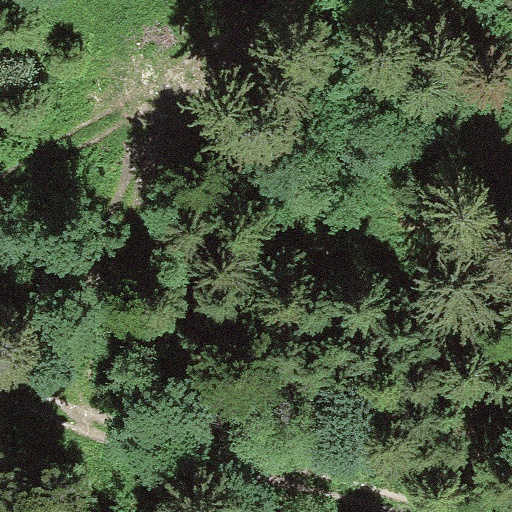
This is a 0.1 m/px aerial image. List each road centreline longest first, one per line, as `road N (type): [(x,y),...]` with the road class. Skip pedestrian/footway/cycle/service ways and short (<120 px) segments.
road 1 (track): [(29,383),(192,101),(289,0)]
road 2 (track): [(432,511),(192,441),(0,370)]
